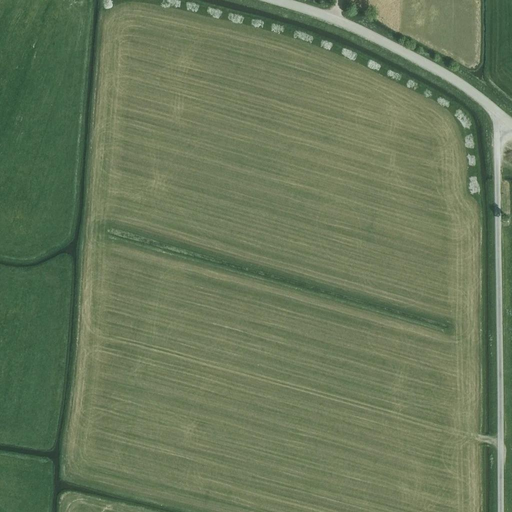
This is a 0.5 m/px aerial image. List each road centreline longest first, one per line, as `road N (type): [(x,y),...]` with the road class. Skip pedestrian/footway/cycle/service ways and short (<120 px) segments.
road 1 (unclassified): [(501,511),(496,112)]
road 2 (unclassified): [(496,112),(371,36),(272,0)]
